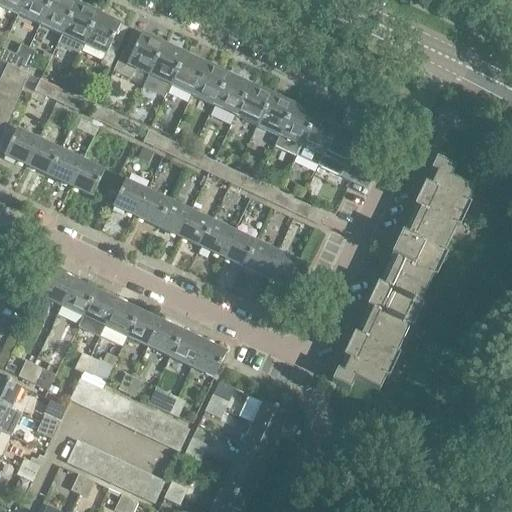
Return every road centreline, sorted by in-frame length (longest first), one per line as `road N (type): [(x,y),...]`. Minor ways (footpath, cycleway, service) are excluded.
road 1 (residential): [(414,125),(304,362),(43,235),(7,243)]
road 2 (residential): [(150,0),(414,125)]
road 3 (tertiary): [(446,59),(322,0)]
